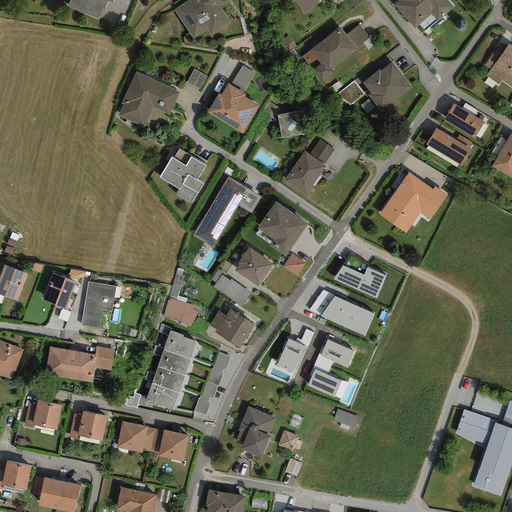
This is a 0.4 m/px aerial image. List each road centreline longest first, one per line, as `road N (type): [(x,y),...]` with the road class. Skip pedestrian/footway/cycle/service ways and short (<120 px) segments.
road 1 (track): [(337,235),(470,301),(477,317),(413,511)]
road 2 (residential): [(200,471),(243,370),(390,159)]
road 3 (residential): [(200,471),(408,511)]
road 4 (residential): [(501,0),(390,159)]
